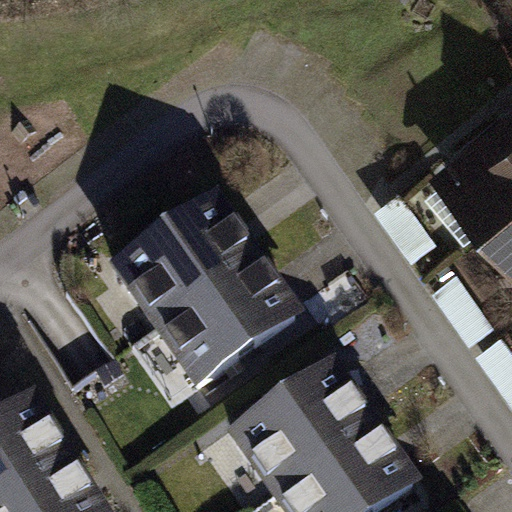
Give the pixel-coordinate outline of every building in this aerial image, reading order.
[(511,120),(449,172),(490,222),(511,203),(511,120)] [(399,193),(375,209),(412,261),(435,245),(399,193)] [(511,203),(490,222),(511,247),(511,203)] [(118,274),(158,331),(255,264),(214,207),(118,274)] [(158,331),(198,389),(295,321),(255,264),(158,331)] [(456,275),(433,291),(471,343),(493,327),(456,275)] [(477,353),(511,403),(511,355),(500,337),(477,353)] [(236,443),(277,499),(373,432),(333,374),(236,443)] [(0,427),(0,509),(69,466),(32,407),(0,427)] [(277,499),(285,511),(380,511),(413,489),(373,432),(277,499)] [(0,509),(0,511),(98,511),(69,466),(0,509)]
